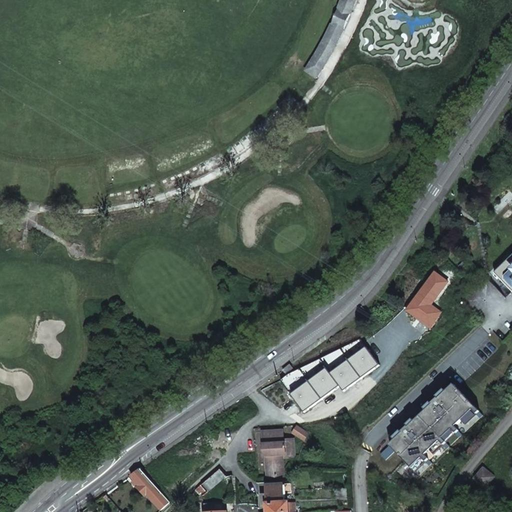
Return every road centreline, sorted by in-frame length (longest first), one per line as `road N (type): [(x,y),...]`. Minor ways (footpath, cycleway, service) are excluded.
road 1 (tertiary): [(64,497),(346,288),(511,63)]
road 2 (residential): [(363,511),(359,471),(380,429),(495,321)]
road 3 (unknown): [(239,368),(259,411),(224,464),(246,488)]
